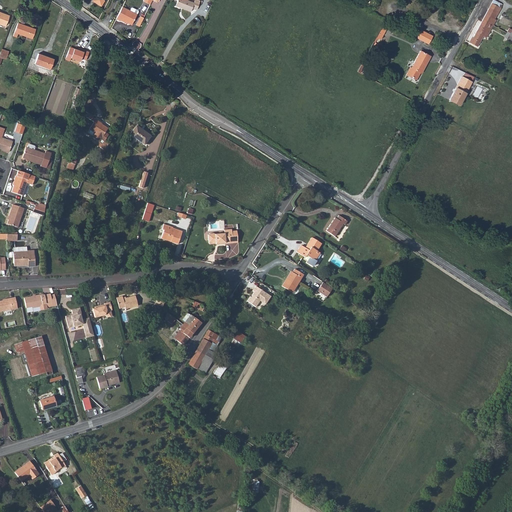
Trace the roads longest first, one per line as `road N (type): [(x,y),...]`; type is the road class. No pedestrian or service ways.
road 1 (residential): [(236,278),(159,387),(124,411),(0,452)]
road 2 (secondary): [(303,173),(201,110),(60,0)]
road 3 (unclassified): [(484,0),(364,212)]
road 4 (residential): [(236,278),(184,265),(119,278),(0,284)]
road 5 (track): [(159,387),(171,405),(321,511)]
road 6 (secondary): [(511,309),(364,212)]
road 7 (residential): [(303,173),(236,278)]
